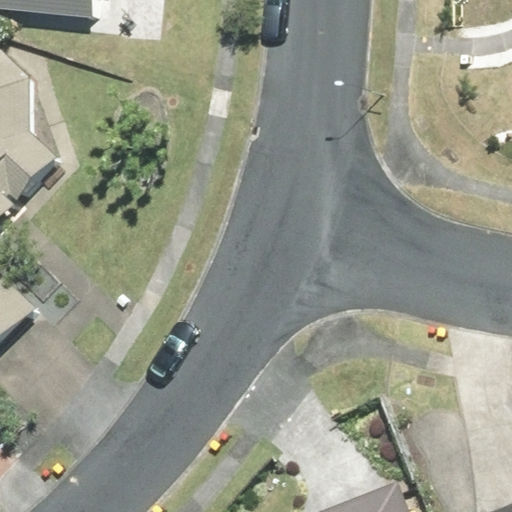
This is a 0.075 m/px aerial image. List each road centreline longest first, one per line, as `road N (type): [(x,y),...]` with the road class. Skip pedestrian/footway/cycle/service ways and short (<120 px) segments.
road 1 (residential): [(296,207),(199,391),(87,511)]
road 2 (residential): [(511,268),(466,262),(296,207)]
road 3 (residential): [(321,0),(296,207)]
